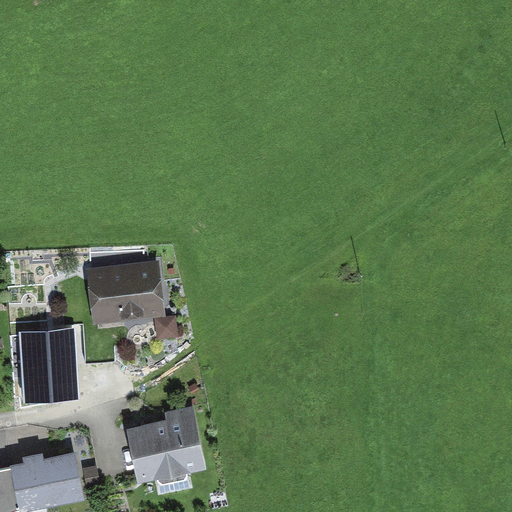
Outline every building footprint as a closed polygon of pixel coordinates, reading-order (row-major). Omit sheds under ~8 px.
[(155,265),(91,274),(97,320),(161,312),(155,265)] [(61,341),(26,343),(29,392),(64,390),(61,341)] [(171,418),(134,425),(142,472),(201,462),(191,407),(170,411),(171,418)] [(74,447),(13,458),(14,462),(22,506),(83,494),(74,447)] [(14,462),(0,464),(0,509),(22,506),(14,462)]
